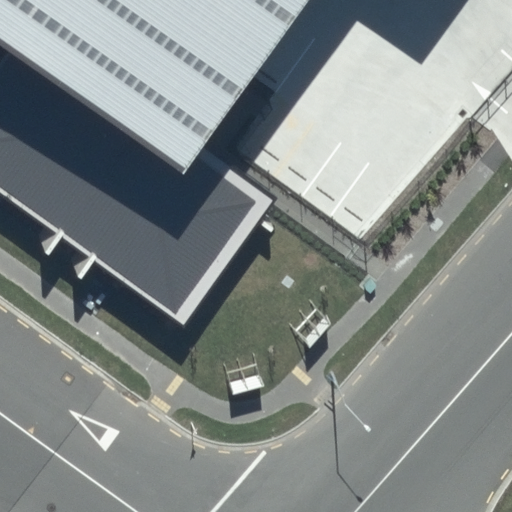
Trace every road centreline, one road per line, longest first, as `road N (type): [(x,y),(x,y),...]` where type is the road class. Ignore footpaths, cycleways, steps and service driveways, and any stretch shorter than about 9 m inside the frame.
road 1 (unclassified): [(511,335),(362,511)]
road 2 (unclassified): [(140,511),(0,410)]
